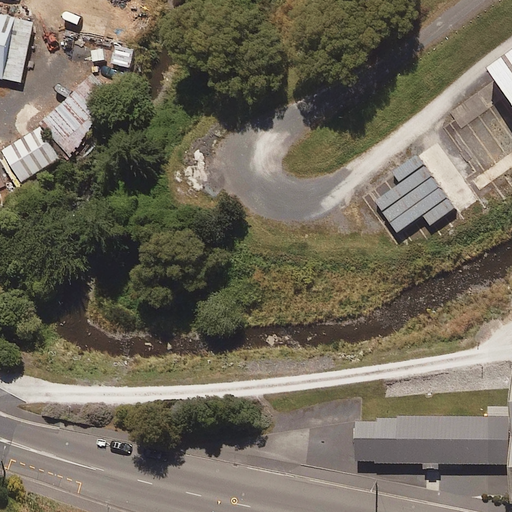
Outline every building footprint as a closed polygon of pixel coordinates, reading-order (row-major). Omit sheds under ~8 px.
[(32,28),(0,19),(0,79),(17,84),(32,28)] [(135,48),(117,45),(114,62),(132,66),(135,48)] [(511,55),(499,65),(511,83),(511,55)] [(91,71),(39,124),(71,156),(123,103),(91,71)] [(35,128),(1,150),(20,180),(54,159),(35,128)] [(506,415),(377,416),(377,421),(355,421),(355,461),(375,461),(375,464),(506,463),(506,415)]
